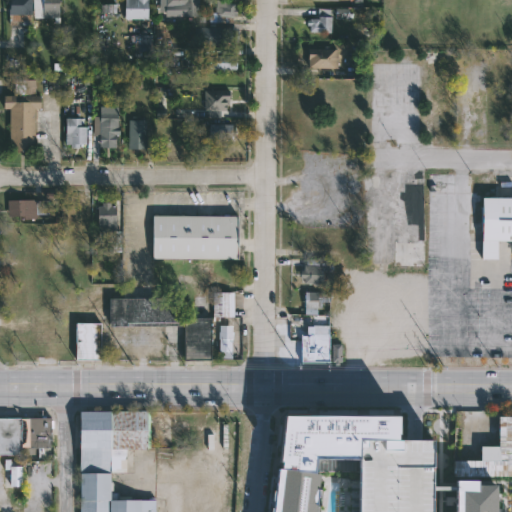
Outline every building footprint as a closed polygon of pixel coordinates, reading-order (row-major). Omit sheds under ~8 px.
[(56,0),(57,12),(41,12),(41,18),(31,18),(31,20),(37,20),(37,26),(30,27),(30,24),(7,25),(6,0),(56,0)] [(145,0),(145,19),(122,19),(121,0),(145,0)] [(195,0),(195,16),(154,16),(154,9),(157,9),(156,0),(195,0)] [(238,4),(238,11),(235,11),(235,14),(232,14),(230,23),(200,21),(201,15),(205,15),(205,12),(213,13),(213,11),(213,0),(224,0),(224,2),(238,4)] [(100,12),(116,13),(116,4),(100,3),(100,12)] [(330,17),(329,33),(307,32),(307,23),(316,22),(317,8),(327,9),(327,17),(330,17)] [(235,40),(235,42),(223,42),(223,45),(198,45),(199,27),(235,28),(235,40)] [(152,35),(133,36),(134,52),(152,52),(152,35)] [(335,49),(335,69),(306,69),(306,59),(304,59),(304,49),(335,49)] [(234,61),(234,69),(205,69),(205,55),(234,56),(234,61)] [(33,79),(33,96),(37,96),(37,109),(32,109),(32,152),(6,152),(6,109),(0,109),(0,96),(10,96),(10,79),(33,79)] [(222,101),(222,104),(224,104),(223,111),(201,111),(202,90),(227,90),(227,101),(222,101)] [(115,107),(115,127),(117,128),(116,134),(115,134),(114,148),(97,148),(98,134),(90,134),(91,116),(97,116),(97,106),(115,107)] [(442,129),(442,132),(434,133),(434,129),(430,129),(430,110),(446,110),(446,129),(442,129)] [(77,118),(77,126),(85,127),(85,144),(78,144),(78,147),(67,147),(67,143),(62,143),(63,118),(77,118)] [(135,149),(126,149),(126,120),(144,120),(143,149),(135,149)] [(229,124),(229,137),(230,137),(230,140),(205,140),(206,124),(229,124)] [(482,198),(511,198),(511,241),(497,241),(497,259),(481,259),(482,198)] [(34,200),(34,201),(48,201),(48,215),(34,215),(34,220),(16,220),(16,216),(5,217),(5,200),(34,200)] [(108,203),(108,206),(115,206),(114,218),(120,218),(119,231),(94,231),(95,206),(100,206),(100,203),(108,203)] [(152,259),(151,259),(151,216),(237,216),(237,260),(152,259)] [(420,257),(420,266),(388,265),(388,240),(421,240),(420,257)] [(334,260),(333,290),(317,290),(317,286),(307,286),(307,283),(301,283),(301,277),(299,277),(300,269),(303,269),(303,264),(305,265),(305,258),(334,260)] [(234,290),(234,317),(218,317),(218,320),(211,320),(211,314),(208,314),(210,306),(207,306),(207,304),(209,304),(210,290),(234,290)] [(316,290),(316,292),(326,292),(326,301),(320,300),(320,310),(315,310),(315,314),(302,314),(302,290),(316,290)] [(108,326),(105,326),(105,297),(178,296),(179,325),(108,326)] [(184,359),(180,360),(180,316),(207,316),(208,359),(184,359)] [(73,360),(73,321),(97,321),(97,360),(73,360)] [(230,351),(230,358),(217,358),(216,324),(231,324),(231,351),(230,351)] [(302,361),(298,361),(298,334),(304,334),(304,328),(311,328),(311,324),(328,324),(328,361),(302,361)] [(332,364),(342,364),(341,343),(331,344),(332,364)] [(106,473),(106,498),(152,498),(152,511),(75,511),(74,410),(142,409),(142,448),(124,448),(125,472),(106,473)] [(451,459),(511,458),(511,445),(496,446),(496,414),(511,413),(511,476),(451,477),(451,459)] [(0,454),(0,416),(17,416),(17,454),(0,454)] [(48,447),(25,446),(26,416),(48,416),(48,447)] [(277,511),(284,460),(284,428),(356,428),(356,438),(356,460),(320,460),(320,464),(314,511),(277,511)] [(356,438),(434,437),(434,511),(356,511),(356,460),(356,438)] [(18,487),(6,487),(6,460),(18,460),(18,487)] [(456,511),(456,481),(477,481),(477,487),(495,487),(495,511),(456,511)]
